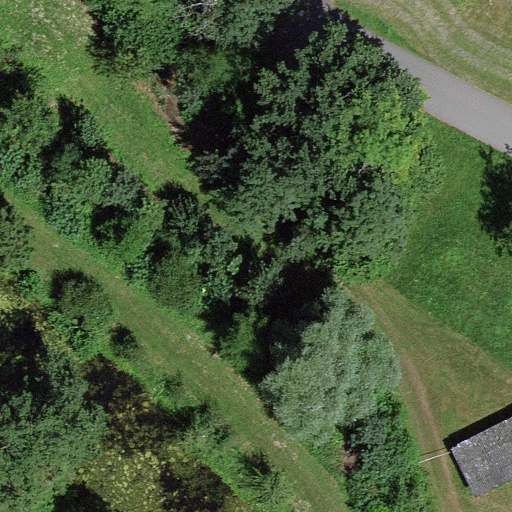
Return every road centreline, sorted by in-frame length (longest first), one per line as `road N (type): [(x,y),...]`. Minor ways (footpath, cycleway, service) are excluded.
road 1 (track): [(296,18),(273,120),(277,149),(400,366),(447,511)]
road 2 (unclassified): [(270,0),(511,130)]
